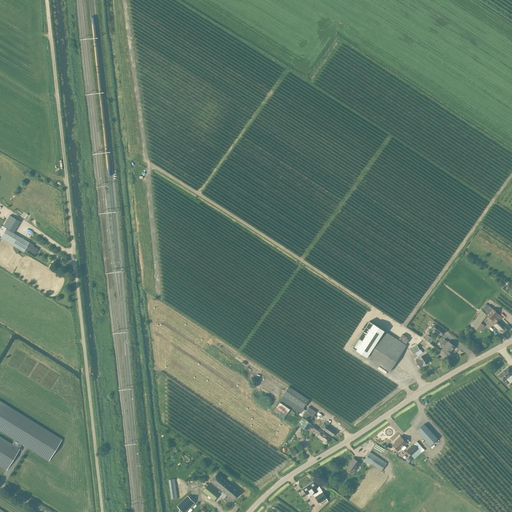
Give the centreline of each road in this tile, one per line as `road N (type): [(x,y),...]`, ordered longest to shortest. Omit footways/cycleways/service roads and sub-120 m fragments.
road 1 (unclassified): [(102,511),(51,37)]
road 2 (unclassified): [(250,511),(290,475),(511,340)]
